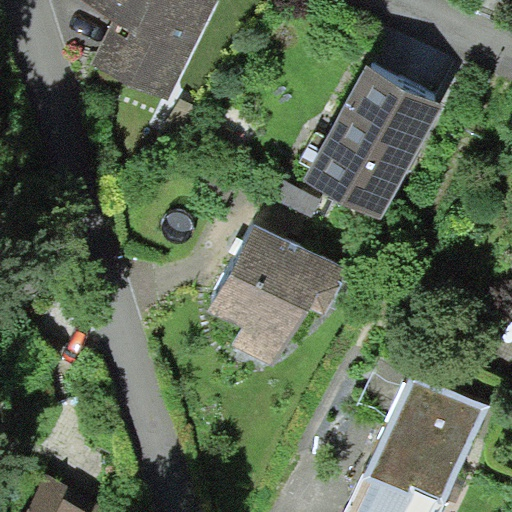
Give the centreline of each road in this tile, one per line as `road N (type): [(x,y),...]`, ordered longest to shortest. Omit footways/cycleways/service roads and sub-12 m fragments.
road 1 (residential): [(174,511),(0,0)]
road 2 (residential): [(402,0),(511,49)]
